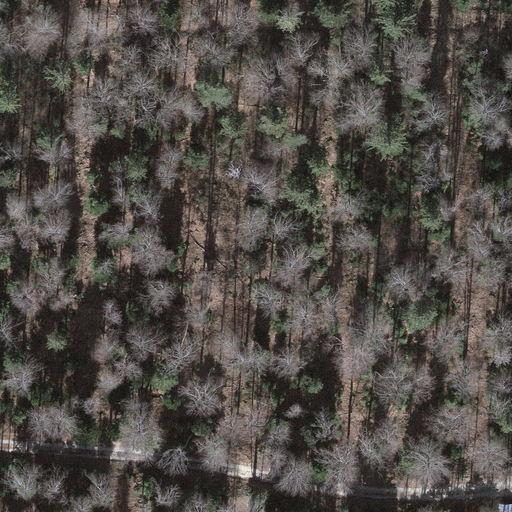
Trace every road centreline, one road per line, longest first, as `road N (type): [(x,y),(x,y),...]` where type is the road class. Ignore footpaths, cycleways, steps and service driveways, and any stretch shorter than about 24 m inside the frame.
road 1 (track): [(0,38),(255,17),(511,18)]
road 2 (track): [(0,429),(141,443),(360,486),(468,485)]
